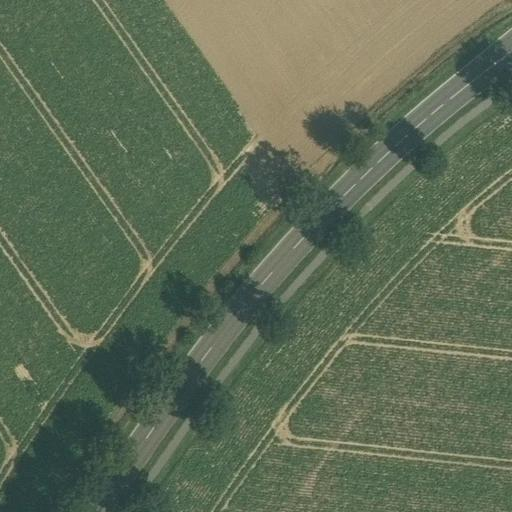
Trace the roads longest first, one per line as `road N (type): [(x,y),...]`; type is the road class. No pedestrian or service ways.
road 1 (track): [(47,511),(204,285),(413,70),(498,2)]
road 2 (tertiary): [(511,45),(350,181),(257,280),(89,511)]
